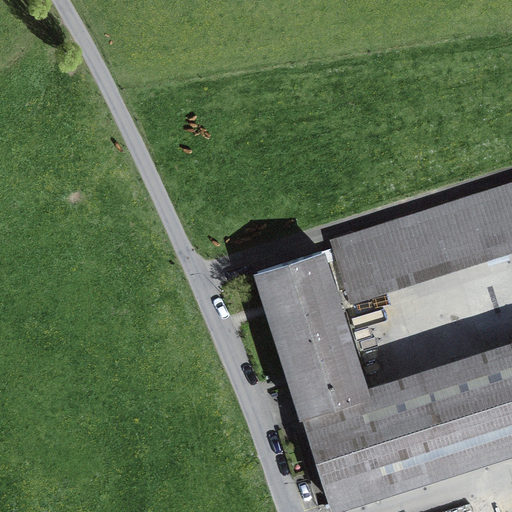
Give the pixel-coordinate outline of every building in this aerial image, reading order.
[(511,174),(331,233),(351,292),(511,239),(511,174)] [(288,340),(345,322),(322,251),(266,268),(288,340)] [(345,322),(288,340),(311,412),(367,394),(345,322)] [(511,348),(367,394),(311,412),(303,414),(331,501),(511,444),(511,348)] [(510,511),(504,493),(443,511),(510,511)]
